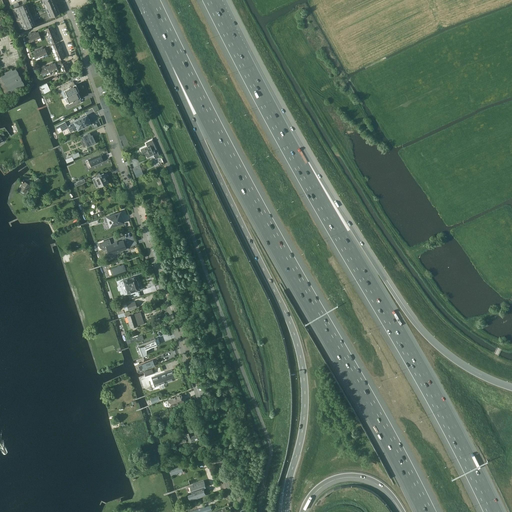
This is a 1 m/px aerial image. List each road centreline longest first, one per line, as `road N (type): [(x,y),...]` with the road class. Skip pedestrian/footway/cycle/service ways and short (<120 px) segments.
road 1 (tertiary): [(235,511),(65,0)]
road 2 (motorway): [(172,46),(424,511)]
road 3 (motorway): [(172,46),(190,116),(299,354),(305,401),(285,511)]
road 4 (motorway): [(495,511),(293,155)]
road 5 (motorway): [(511,389),(428,339),(293,155)]
road 6 (motorway): [(293,155),(213,0)]
road 7 (motorway): [(302,511),(321,483),(348,475),(382,484),(403,511)]
